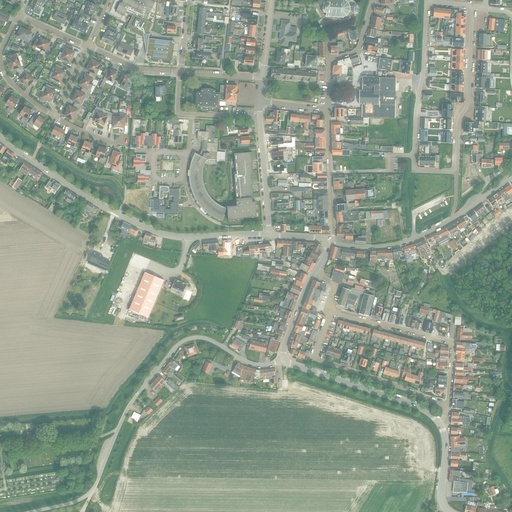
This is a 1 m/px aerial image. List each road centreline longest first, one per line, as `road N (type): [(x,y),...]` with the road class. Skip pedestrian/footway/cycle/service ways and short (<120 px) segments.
road 1 (residential): [(426,1),(412,164),(418,171),(456,172),(458,121),(469,99),(471,6)]
road 2 (tertiary): [(185,237),(117,214),(0,138)]
road 3 (residential): [(330,240),(384,246),(415,238),(511,177)]
road 4 (residential): [(447,405),(318,360),(330,309)]
road 5 (residential): [(447,405),(450,344),(330,309)]
road 6 (residential): [(135,394),(184,339),(216,341),(257,365),(282,361)]
road 7 (unclassified): [(29,511),(90,494),(135,394)]
road 8 (tertiary): [(282,361),(415,405),(440,425)]
road 9 (residential): [(327,108),(330,240)]
road 10 (residential): [(327,108),(328,65),(358,48),(372,0)]
